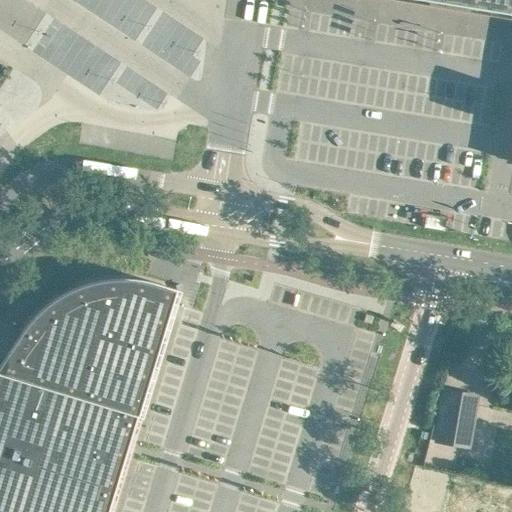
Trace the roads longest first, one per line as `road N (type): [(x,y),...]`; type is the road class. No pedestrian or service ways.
road 1 (unclassified): [(367,511),(439,254)]
road 2 (tertiary): [(0,277),(33,234),(94,211),(221,230)]
road 3 (tertiary): [(224,191),(63,167),(36,172),(0,203)]
road 4 (unclassified): [(206,103),(162,121),(61,105),(13,138),(0,160)]
road 5 (tertiary): [(377,245),(282,201),(224,191)]
road 6 (tertiary): [(221,230),(311,248),(377,245)]
